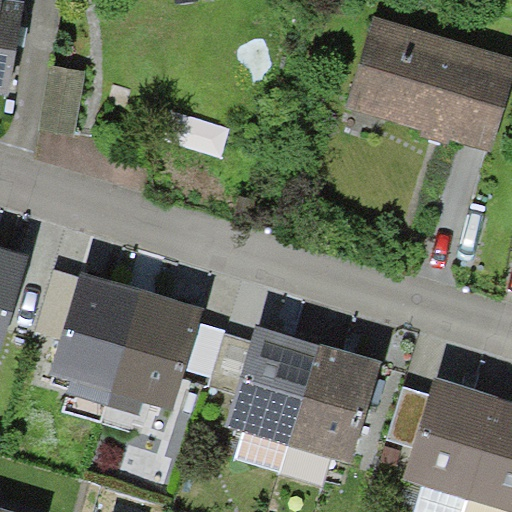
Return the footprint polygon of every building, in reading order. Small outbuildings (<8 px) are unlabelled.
[(19,0),(0,0),(0,87),(6,89),(19,0)] [(379,112),(484,144),(508,67),(366,25),(350,77),(343,102),(379,112)] [(44,70),(34,129),(65,134),(75,76),(44,70)] [(0,320),(19,258),(0,252),(0,320)] [(165,399),(192,309),(67,272),(40,361),(165,399)] [(343,452),(370,363),(245,325),(218,415),(343,452)] [(511,503),(511,405),(427,380),(400,470),(511,503)]
